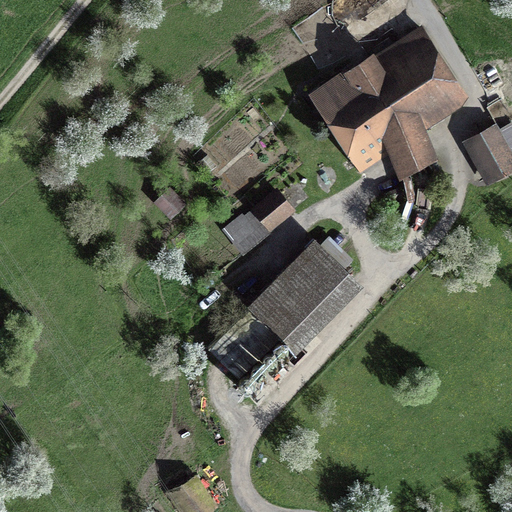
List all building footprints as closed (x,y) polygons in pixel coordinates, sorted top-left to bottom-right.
[(385,48),(314,94),(358,162),(388,143),(395,161),(401,175),(417,164),(434,153),(429,140),(423,122),(461,98),(420,34),(389,55),(385,48)] [(462,137),(487,183),(511,169),(511,118),(500,126),(496,119),(462,137)] [(168,194),(156,205),(168,217),(180,206),(168,194)] [(276,195),(255,212),(269,228),(290,211),(276,195)] [(246,217),(229,231),(238,243),(256,229),(246,217)] [(313,242),(252,305),(297,348),(358,286),(313,242)] [(288,345),(288,343),(287,341),(286,339),(285,338),(283,337),(281,337),(279,338),(277,339),(276,340),(275,342),(275,345),(276,347),(278,348),(280,349),(282,350),(284,349),(286,348),(287,347),(288,345)] [(276,355),(276,353),(276,351),(275,350),(273,348),(271,348),(269,347),(267,348),(266,349),(264,351),(264,353),(264,355),(265,357),(266,359),(268,360),(270,360),(272,360),(274,359),(275,357),(276,355)] [(265,366),(265,364),(264,362),(263,360),(262,359),(260,358),(258,358),(256,359),(254,360),(253,362),(252,364),(252,366),(253,368),(255,369),(257,370),(259,371),(261,370),(263,369),(264,368),(265,366)] [(256,379),(256,376),(254,373),(253,371),(250,370),(247,369),(244,370),(242,371),(240,374),(239,376),(239,379),(240,381),(241,384),(243,385),(246,386),(249,386),(251,385),(253,384),(255,381),(256,379)] [(197,480),(168,498),(176,511),(201,511),(212,505),(197,480)]
